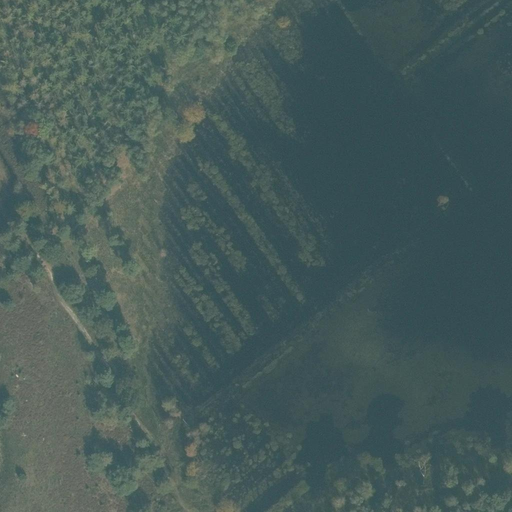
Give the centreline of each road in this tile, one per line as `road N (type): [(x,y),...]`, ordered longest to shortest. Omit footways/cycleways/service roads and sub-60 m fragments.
road 1 (track): [(211,0),(177,31),(127,105),(78,218),(32,246)]
road 2 (track): [(189,511),(32,246)]
